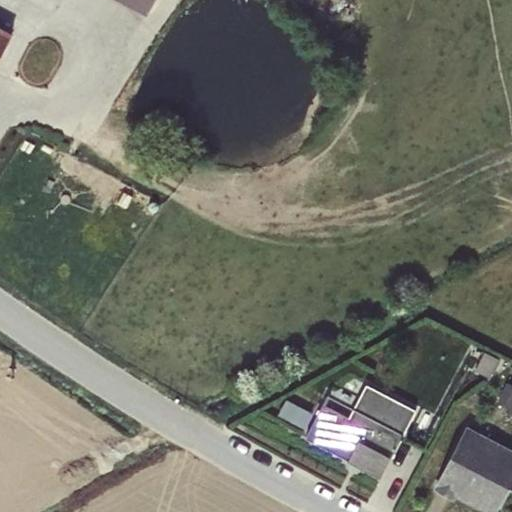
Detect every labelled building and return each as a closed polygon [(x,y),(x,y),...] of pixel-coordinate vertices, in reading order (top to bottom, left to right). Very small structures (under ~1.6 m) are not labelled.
[(0,0),(0,59),(13,33),(0,26),(0,0)] [(125,0),(146,12),(153,0),(125,0)] [(498,359),(483,352),(474,370),(489,378),(498,359)] [(511,406),(511,385),(505,382),(495,402),(511,410),(511,406)] [(348,417),(323,403),(305,437),(347,459),(347,460),(379,477),(414,409),(366,384),(348,417)] [(285,398),(277,415),(304,428),(312,411),(285,398)] [(511,482),(511,448),(468,426),(435,488),(452,497),(458,487),(496,506),(511,482)] [(481,511),(493,511),(496,506),(458,487),(452,497),(481,511)]
